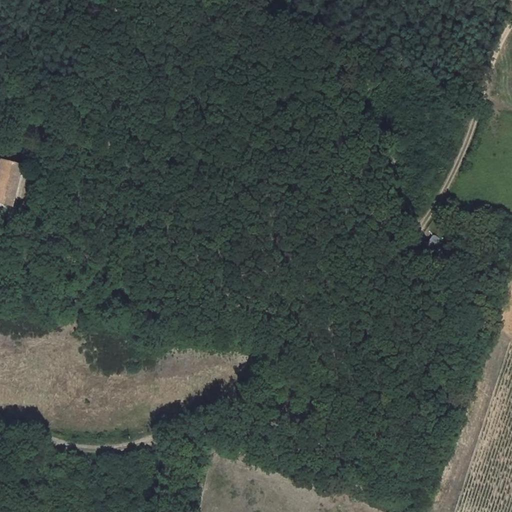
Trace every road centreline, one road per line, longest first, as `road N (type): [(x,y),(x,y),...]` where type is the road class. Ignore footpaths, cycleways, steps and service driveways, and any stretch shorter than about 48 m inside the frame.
road 1 (track): [(0,424),(64,444),(133,448),(208,415),(280,365),(380,277),(415,234),(452,172),(511,23)]
road 2 (track): [(511,293),(439,511)]
